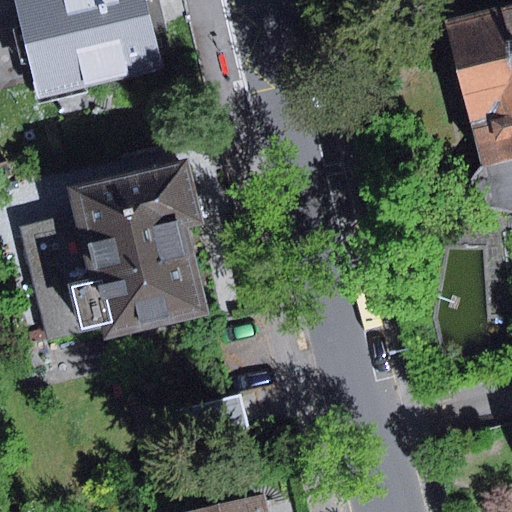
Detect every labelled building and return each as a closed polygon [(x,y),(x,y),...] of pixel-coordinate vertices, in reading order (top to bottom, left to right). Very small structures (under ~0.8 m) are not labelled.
[(145,0),(17,0),(41,100),(163,72),(145,0)] [(511,3),(442,22),(481,164),(470,180),(478,206),(511,212),(511,3)] [(189,158),(67,187),(74,217),(20,229),(47,342),(103,329),(106,341),(210,316),(190,228),(205,225),(189,158)] [(247,393),(182,411),(192,447),(257,428),(247,393)] [(272,511),(267,492),(181,511),(272,511)]
